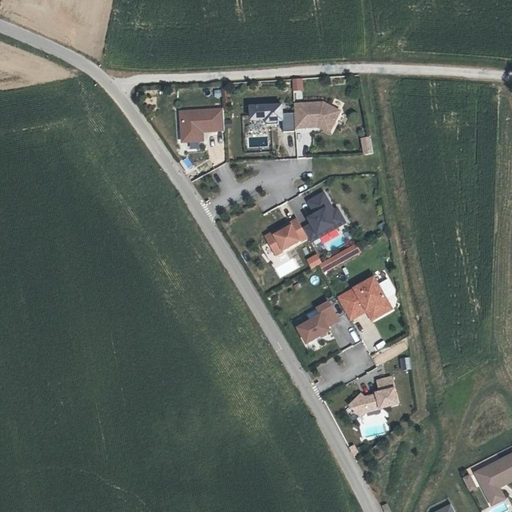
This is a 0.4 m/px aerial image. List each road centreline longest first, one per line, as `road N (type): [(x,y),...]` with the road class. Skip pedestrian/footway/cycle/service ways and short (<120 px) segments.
road 1 (residential): [(114,86),(202,209),(372,511)]
road 2 (unclassified): [(114,86),(376,66),(511,75)]
road 3 (unclassified): [(0,26),(68,55),(114,86)]
